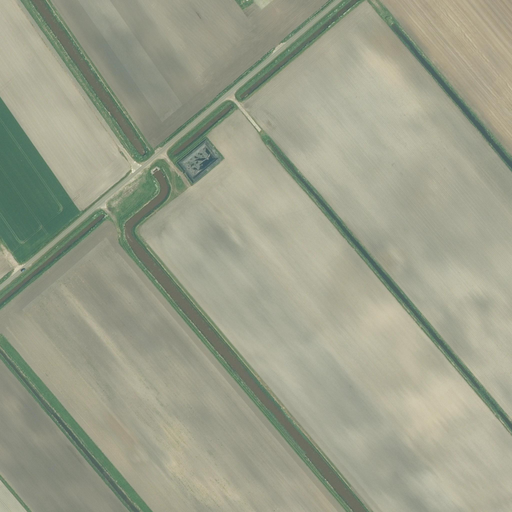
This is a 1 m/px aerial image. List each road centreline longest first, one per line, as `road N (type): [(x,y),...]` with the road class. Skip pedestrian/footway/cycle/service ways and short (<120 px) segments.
road 1 (unclassified): [(0,287),(338,0)]
road 2 (track): [(145,171),(153,192),(117,226),(125,249),(350,511)]
road 3 (track): [(159,152),(46,0)]
